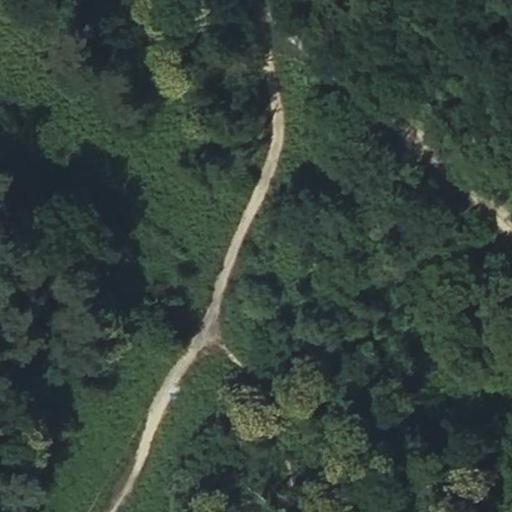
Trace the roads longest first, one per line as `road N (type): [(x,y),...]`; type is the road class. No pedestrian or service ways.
road 1 (track): [(257,16),(275,144),(203,336),(110,511)]
road 2 (track): [(257,16),(511,227)]
